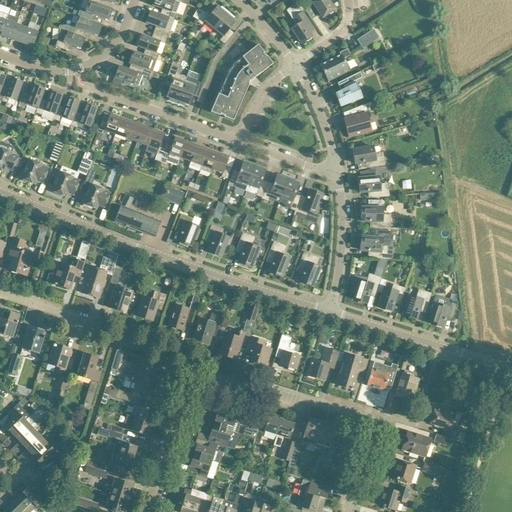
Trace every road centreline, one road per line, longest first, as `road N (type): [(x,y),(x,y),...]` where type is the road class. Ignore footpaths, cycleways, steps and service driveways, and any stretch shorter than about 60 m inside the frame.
road 1 (unclassified): [(329,311),(0,191)]
road 2 (unclassified): [(0,291),(182,358),(191,370)]
road 3 (unclassified): [(373,420),(302,398),(210,384),(191,370)]
road 4 (unclassified): [(511,367),(329,311)]
road 5 (residential): [(0,54),(48,70),(83,67),(121,36),(135,0)]
road 6 (residential): [(239,142),(85,86)]
road 7 (unclassified): [(146,511),(191,370)]
road 8 (residential): [(329,311),(340,259),(336,174)]
